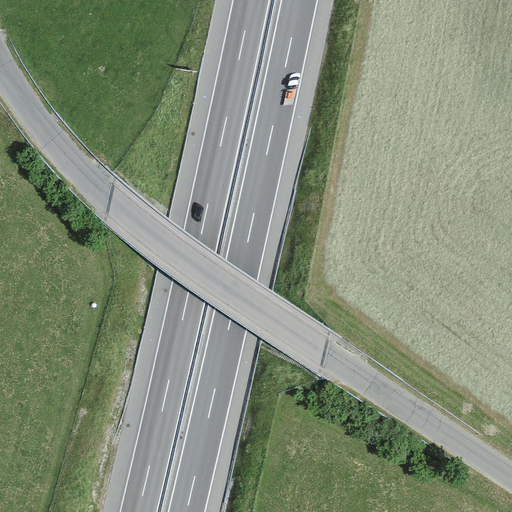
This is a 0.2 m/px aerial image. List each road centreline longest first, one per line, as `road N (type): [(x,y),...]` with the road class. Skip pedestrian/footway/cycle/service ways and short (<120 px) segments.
road 1 (tertiary): [(0,62),(45,132),(109,199),(511,476)]
road 2 (motorway): [(250,0),(138,511)]
road 3 (motorway): [(188,511),(300,0)]
